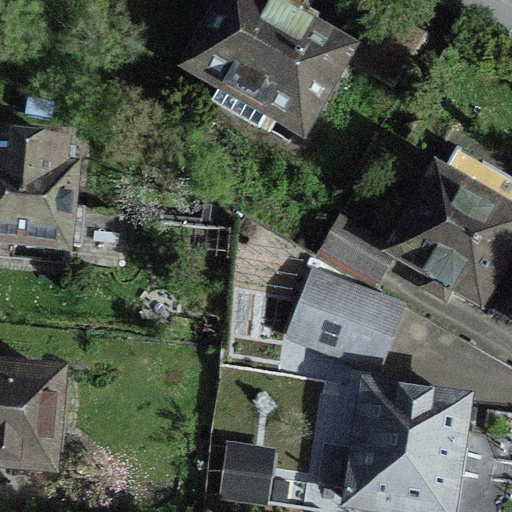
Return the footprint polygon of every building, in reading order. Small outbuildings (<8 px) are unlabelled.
[(267,14),(242,0),(227,0),(186,74),(222,95),(215,108),(255,130),(262,118),(299,139),(344,59),(308,38),(314,27),(274,3),(267,14)] [(0,244),(59,250),(59,244),(72,246),(76,209),(63,208),(66,171),(54,170),(56,145),(0,140),(0,244)] [(448,297),(450,293),(475,307),(511,241),(511,187),(454,153),(391,258),(448,297)] [(367,281),(384,253),(336,225),(319,253),(367,281)] [(315,350),(371,372),(392,315),(336,294),(315,350)] [(0,459),(47,464),(55,373),(0,368),(0,459)] [(363,395),(346,509),(367,511),(445,511),(460,410),(363,395)] [(266,456),(222,451),(217,496),(260,501),(266,456)]
